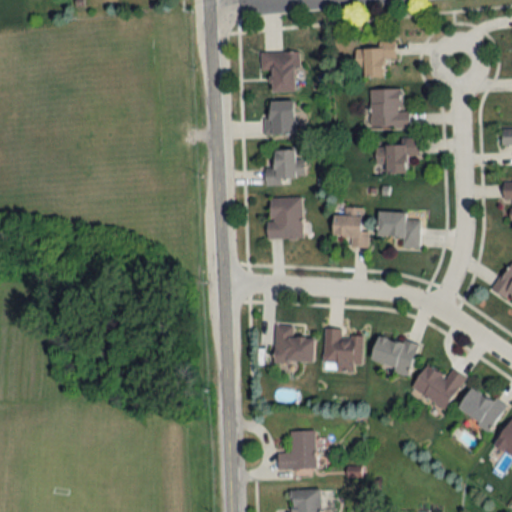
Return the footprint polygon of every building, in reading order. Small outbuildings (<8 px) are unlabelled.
[(384,58),(394,59),(394,45),(356,45),(355,76),(384,76),(384,58)] [(272,71),(272,92),(297,92),(297,52),(261,52),(261,71),(272,71)] [(369,89),(370,126),(409,126),(409,110),(400,110),(400,89),(369,89)] [(294,101),(264,101),(264,135),(294,135),(294,101)] [(511,128),(501,129),(501,144),(511,144),(511,128)] [(418,137),(403,137),(403,144),(380,144),(380,163),(385,163),(385,173),(406,173),(406,155),(418,155),(418,137)] [(295,149),(274,150),(274,168),(265,168),(265,185),(283,185),(282,177),(304,177),(304,159),(295,159),(295,149)] [(511,180),(502,181),(502,199),(511,198),(511,180)] [(268,238),(302,238),(301,197),(267,197),(268,238)] [(350,237),(350,247),(368,247),(368,231),(361,230),(361,208),(341,207),(341,214),(332,214),(332,236),(350,237)] [(419,247),(420,219),(405,219),(405,211),(379,211),(379,236),(401,236),(401,247),(419,247)] [(510,295),(511,296),(511,263),(509,262),(492,290),(507,299),(510,295)] [(274,361),(314,361),(314,337),(293,337),(293,325),(275,325),(274,361)] [(325,328),(324,368),(361,370),(363,335),(343,334),(343,329),(325,328)] [(410,372),(417,344),(377,334),(370,362),(410,372)] [(444,409),(465,377),(451,368),(446,376),(426,364),(411,387),(444,409)] [(505,407),(471,386),(456,411),(490,431),(505,407)] [(511,416),(494,446),(511,456),(511,416)] [(316,431),(290,431),(290,453),(278,453),(278,469),(316,469),(316,431)] [(321,511),(321,489),(292,490),(292,511),(321,511)]
